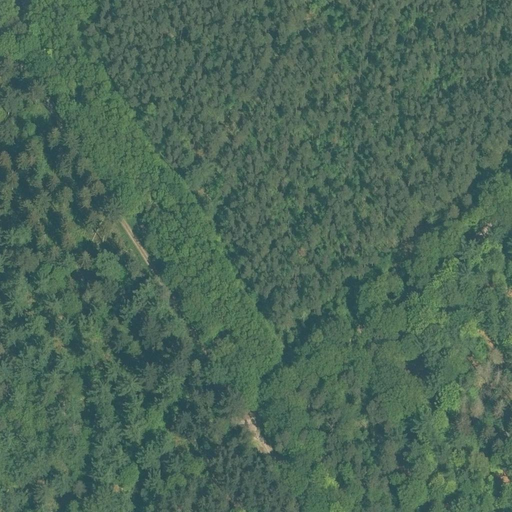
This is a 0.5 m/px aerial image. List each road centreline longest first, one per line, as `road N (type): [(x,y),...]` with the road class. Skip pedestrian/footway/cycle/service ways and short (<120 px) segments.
road 1 (track): [(0,27),(254,425),(296,511)]
road 2 (track): [(136,243),(188,198),(253,100),(335,0)]
road 3 (track): [(150,511),(332,356)]
road 4 (track): [(332,356),(511,207)]
